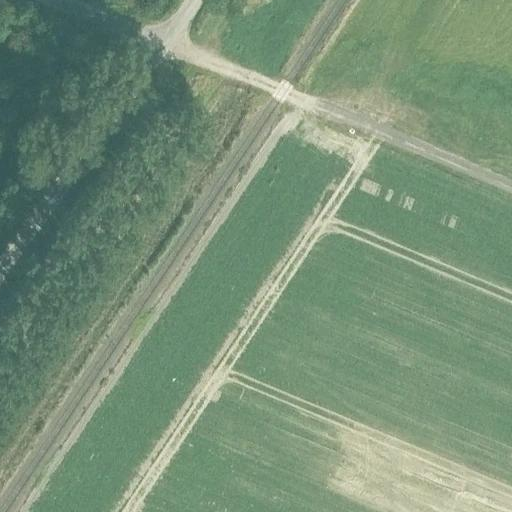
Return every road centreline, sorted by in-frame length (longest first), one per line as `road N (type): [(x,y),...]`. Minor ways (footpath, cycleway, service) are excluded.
road 1 (track): [(159,34),(511,189)]
road 2 (unclassified): [(0,271),(159,34)]
